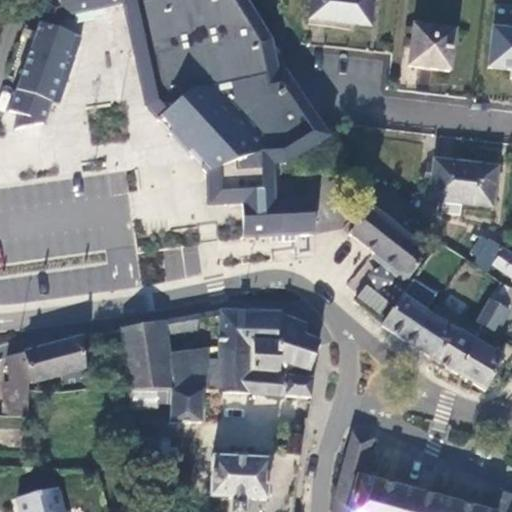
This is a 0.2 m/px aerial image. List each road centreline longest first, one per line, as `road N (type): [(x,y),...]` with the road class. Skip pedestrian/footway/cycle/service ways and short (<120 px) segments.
road 1 (residential): [(351,351),(338,316),(310,288),(275,276),(0,325)]
road 2 (residential): [(511,128),(342,108),(318,88),(304,58)]
road 3 (residential): [(335,416),(384,421),(511,483)]
road 4 (unclassified): [(511,420),(445,399),(351,351)]
